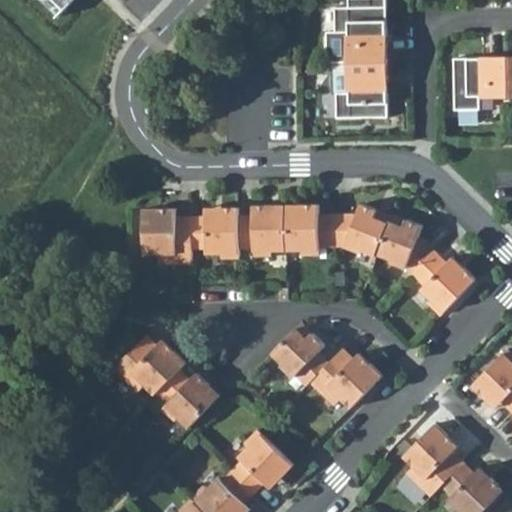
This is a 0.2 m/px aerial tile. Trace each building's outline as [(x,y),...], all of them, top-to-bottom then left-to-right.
[(72,9),(61,0),(46,0),(64,17),(72,9)] [(61,0),(72,9),(80,0),(61,0)] [(386,5),(336,6),(336,31),(350,31),(350,60),(387,60),(386,5)] [(509,56),(454,57),(455,106),(480,106),(479,92),(509,92),(509,56)] [(387,60),(350,60),(351,91),(337,91),(338,116),(388,115),(387,60)] [(301,207),(286,207),(286,244),(301,244),(301,249),(319,249),(319,241),(334,241),(334,209),(319,209),(318,199),(301,200),(301,207)] [(352,209),(334,209),(334,241),(346,241),(362,247),(363,245),(377,250),(389,220),(390,218),(376,212),(379,206),(363,199),(358,211),(352,209)] [(253,210),(238,211),(239,243),(254,242),(254,250),(272,250),(272,244),(286,244),(286,207),(271,208),(271,200),(253,200),(253,210)] [(206,209),(191,209),(191,244),(206,243),(206,248),(221,248),(222,253),(239,253),(239,243),(238,211),(238,201),(221,201),(221,209),(206,209)] [(191,244),(191,209),(176,209),(161,210),(161,202),(143,202),(144,249),(158,249),(158,259),(191,258),(191,244)] [(376,212),(390,218),(392,213),(393,211),(379,206),(376,212)] [(390,218),(389,220),(403,225),(406,218),(392,213),(390,218)] [(422,225),(406,218),(403,225),(389,220),(377,250),(377,252),(390,257),(389,260),(406,266),(413,274),(435,251),(418,236),(422,225)] [(435,251),(413,274),(424,284),(421,288),(432,298),(428,302),(441,314),(475,278),(463,266),(457,272),(446,261),(435,251)] [(463,266),(452,255),(446,261),(457,272),(463,266)] [(302,321),(296,326),(271,351),(282,361),(280,363),(293,376),(295,373),(306,384),(310,380),(328,361),(317,350),(324,343),(312,331),(302,321)] [(157,344),(146,334),(113,367),(138,392),(145,384),(154,393),(156,391),(179,368),(186,361),(173,349),(167,355),(157,344)] [(162,338),(157,344),(167,355),(173,349),(162,338)] [(328,361),(310,380),(335,405),(342,397),(352,406),(383,374),(370,361),(359,351),(353,357),(342,346),(328,361)] [(502,400),(511,410),(511,351),(507,348),(473,383),(485,396),(491,390),(502,400)] [(178,416),(189,426),(215,399),(204,389),(209,383),(197,371),(190,378),(179,368),(156,391),(167,401),(162,407),(174,419),(178,416)] [(209,383),(204,389),(215,399),(220,394),(209,383)] [(485,396),(496,406),(502,400),(491,390),(485,396)] [(441,484),(464,461),(453,450),(442,440),(448,434),(435,422),(404,454),(414,464),(407,471),(431,495),(441,484)] [(294,463),(258,428),(246,441),(249,444),(239,455),(242,458),(232,469),(255,491),(265,480),(276,470),(281,475),(294,463)] [(442,440),(453,450),(458,445),(448,434),(442,440)] [(464,461),(441,484),(452,494),(449,498),(460,508),(456,511),(480,511),(503,488),(491,476),(485,482),(474,471),(464,461)] [(480,466),(474,471),(485,482),(491,476),(480,466)] [(255,491),(232,469),(221,480),(218,477),(208,487),(204,484),(192,496),(208,511),(234,511),(245,502),(255,491)] [(265,480),(271,486),(281,475),(276,470),(265,480)] [(208,511),(192,496),(179,509),(181,511),(208,511)] [(234,511),(246,511),(250,508),(245,502),(234,511)]
